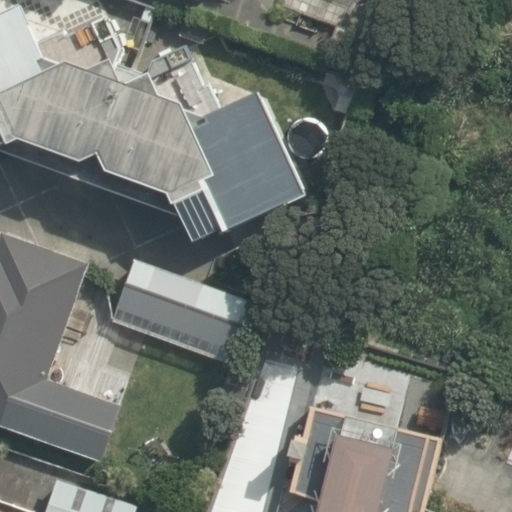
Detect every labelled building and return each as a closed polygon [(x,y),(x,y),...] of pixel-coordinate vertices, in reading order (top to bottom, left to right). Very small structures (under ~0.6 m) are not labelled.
[(0,152),(25,141),(87,166),(103,157),(112,174),(173,196),(197,244),(226,230),(229,235),(309,195),(259,92),(223,110),(212,87),(208,90),(186,46),(157,60),(151,76),(117,65),(123,50),(109,19),(67,38),(66,34),(41,45),(23,5),(0,15),(0,152)] [(326,68),(358,78),(372,38),(340,27),(326,68)] [(0,422),(103,459),(123,404),(48,377),(89,261),(1,230),(0,233),(0,422)] [(239,350),(257,298),(132,253),(114,305),(239,350)] [(313,410),(292,494),(320,501),(317,511),(419,511),(437,440),(313,410)] [(41,511),(131,511),(137,498),(56,470),(41,511)]
